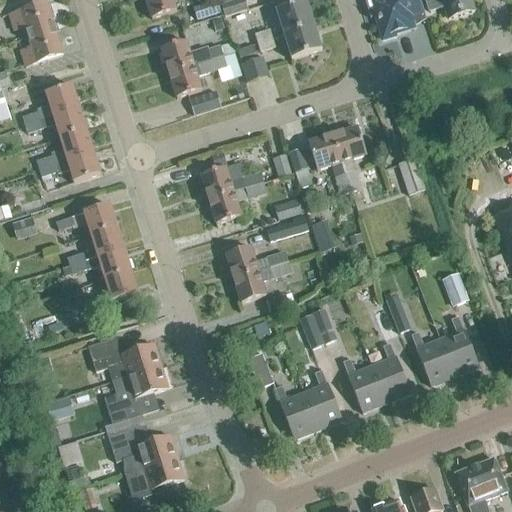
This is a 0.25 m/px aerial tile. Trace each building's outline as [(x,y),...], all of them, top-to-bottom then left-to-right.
[(177,14),(172,0),(145,0),(152,22),(177,14)] [(248,13),(243,0),(221,7),(226,20),(248,13)] [(425,19),(419,0),(363,0),(371,22),(372,22),(370,18),(376,16),(379,25),(377,26),(382,43),(396,39),(395,37),(414,31),(412,24),(425,19)] [(425,0),(430,15),(431,15),(431,14),(445,9),(448,22),(474,14),(469,0),(425,0)] [(221,16),(217,3),(193,10),(197,23),(221,16)] [(276,14),(284,39),(315,29),(307,5),(276,14)] [(26,30),(29,40),(54,32),(46,6),(9,17),(14,33),(26,30)] [(223,18),(213,21),(217,36),(227,32),(223,18)] [(322,53),(315,29),(284,39),(291,63),(322,53)] [(63,59),(54,32),(29,40),(32,50),(21,54),(26,70),(63,59)] [(273,42),(270,33),(255,37),(258,47),(273,42)] [(275,51),(273,42),(258,47),(260,55),(275,51)] [(169,77),(234,57),(231,47),(209,54),(207,50),(190,55),(187,45),(162,52),(169,77)] [(255,56),(252,48),(237,53),(240,61),(255,56)] [(202,94),(197,79),(226,70),(230,82),(241,79),(234,57),(169,77),(177,101),(202,94)] [(241,68),(247,86),(269,79),(263,61),(241,68)] [(0,91),(10,88),(6,74),(0,76),(0,95),(1,95),(0,91)] [(46,97),(49,109),(37,112),(38,115),(22,120),(25,128),(79,111),(72,89),(46,97)] [(0,124),(10,121),(1,95),(0,95),(0,124)] [(195,119),(221,110),(216,95),(190,104),(195,119)] [(86,133),(79,111),(25,128),(27,137),(55,128),(60,142),(86,133)] [(361,193),(352,163),(366,159),(358,131),(333,139),(342,166),(346,178),(345,178),(351,196),(361,193)] [(92,155),(86,133),(60,142),(63,152),(51,156),(52,160),(36,165),(39,173),(41,172),(92,155)] [(342,166),(333,139),(308,146),(317,174),(332,170),(341,199),(351,196),(345,178),(346,178),(342,166)] [(263,147),(251,151),(253,160),(265,156),(263,147)] [(309,173),(303,153),(290,157),(296,177),(309,173)] [(212,158),(217,171),(228,168),(224,154),(212,158)] [(99,177),(92,155),(41,172),(44,181),(68,172),(73,186),(99,177)] [(291,178),(285,158),(273,162),(279,182),(291,178)] [(425,194),(414,162),(398,167),(408,199),(425,194)] [(209,203),(264,186),(260,176),(230,185),(226,171),(201,179),(209,203)] [(241,220),(237,205),(267,196),(264,186),(209,203),(217,228),(241,220)] [(302,217),(298,203),(275,209),(279,224),(302,217)] [(110,208),(84,217),(56,225),(58,234),(74,229),(75,232),(87,228),(91,239),(117,231),(110,208)] [(326,223),(322,208),(310,211),(314,226),(326,223)] [(511,209),(509,211),(510,214),(495,220),(511,264),(511,209)] [(0,212),(0,224),(12,221),(9,210),(0,212)] [(312,232),(308,217),(292,221),(293,225),(266,233),(270,245),(312,232)] [(36,235),(32,221),(13,227),(17,241),(36,235)] [(325,224),(312,228),(321,253),(333,248),(325,224)] [(70,270),(124,253),(117,231),(91,239),(95,252),(61,263),(64,272),(70,270)] [(353,248),(364,245),(361,237),(350,240),(353,248)] [(397,245),(391,247),(394,254),(399,252),(397,245)] [(234,283),(288,266),(285,255),(255,264),(251,251),(226,258),(234,283)] [(131,275),(124,253),(70,270),(73,278),(100,270),(105,283),(131,275)] [(266,299),(262,286),(292,278),(288,266),(234,283),(241,307),(266,299)] [(63,272),(66,281),(73,278),(70,270),(63,272)] [(138,297),(131,275),(105,283),(108,295),(80,303),(84,315),(138,297)] [(469,304),(458,277),(442,284),(452,311),(469,304)] [(360,300),(364,301),(370,299),(372,295),(371,292),(366,290),(360,292),(358,297),(360,300)] [(290,311),(286,298),(266,304),(270,317),(290,311)] [(411,333),(398,299),(386,304),(388,311),(398,338),(411,333)] [(398,338),(388,311),(372,317),(383,344),(398,338)] [(64,333),(59,318),(19,331),(24,346),(64,333)] [(457,337),(440,343),(455,381),(479,371),(464,334),(458,321),(451,323),(457,337)] [(337,344),(330,325),(317,330),(324,349),(337,344)] [(324,349),(317,330),(304,335),(312,354),(324,349)] [(455,381),(440,343),(424,350),(419,336),(411,339),(417,353),(416,353),(431,390),(455,381)] [(154,348),(132,355),(119,341),(88,350),(96,376),(108,373),(112,386),(161,370),(154,348)] [(388,364),(372,370),(387,408),(411,398),(396,361),(390,347),(383,350),(388,364)] [(274,386),(262,357),(248,363),(260,392),(274,386)] [(51,373),(47,362),(39,364),(43,376),(51,373)] [(387,408),(372,370),(356,377),(350,363),(343,366),(349,380),(348,380),(363,417),(387,408)] [(168,392),(161,370),(112,386),(116,398),(105,402),(113,428),(144,418),(138,402),(168,392)] [(320,391),(304,397),(319,435),(343,425),(328,388),(327,388),(322,374),(315,377),(320,391)] [(319,435),(304,397),(287,404),(282,390),(275,393),(280,406),(280,407),(295,444),(319,435)] [(71,419),(66,403),(49,408),(54,424),(71,419)] [(178,461),(170,439),(141,448),(135,432),(108,441),(116,467),(123,464),(125,477),(125,478),(178,461)] [(64,469),(83,463),(77,443),(58,449),(64,469)] [(0,478),(19,471),(10,449),(0,452),(0,478)] [(185,484),(178,461),(125,478),(133,505),(165,495),(163,490),(185,484)] [(507,495),(494,463),(456,478),(468,510),(469,510),(469,511),(488,511),(485,504),(507,495)] [(92,511),(97,510),(91,491),(79,495),(85,511),(92,511)] [(442,511),(435,492),(411,502),(414,511),(442,511)]
